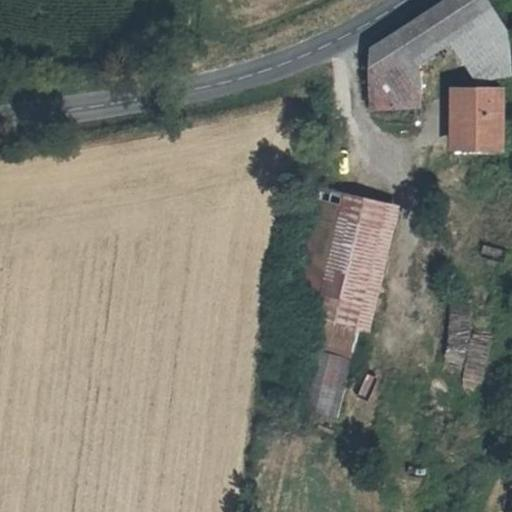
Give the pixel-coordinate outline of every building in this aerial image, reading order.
[(498,128),(502,41),(475,0),(470,0),(411,36),(427,60),(476,31),(473,104),(455,102),(453,141),(462,142),(461,153),(495,155),(496,141),(503,141),(503,129),(498,128)] [(411,36),(376,57),(375,77),(415,79),(415,67),(427,60),(411,36)] [(375,77),(372,119),(412,121),(413,107),(419,107),(421,89),(414,88),(415,79),(375,77)] [(383,216),(346,207),(307,362),(344,372),(383,216)] [(442,385),(482,386),(484,303),(445,302),(442,385)] [(344,372),(307,362),(293,416),(334,426),(348,373),(344,372)]
